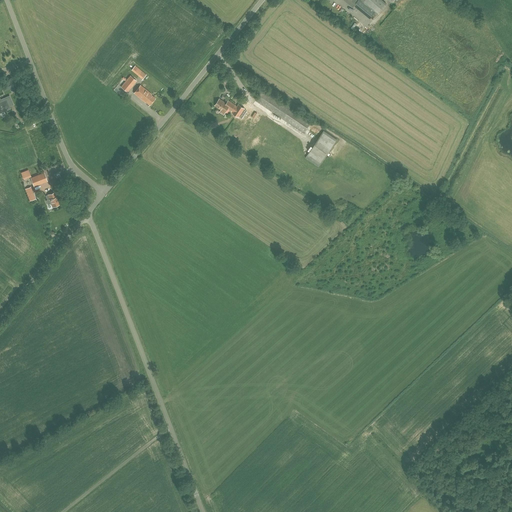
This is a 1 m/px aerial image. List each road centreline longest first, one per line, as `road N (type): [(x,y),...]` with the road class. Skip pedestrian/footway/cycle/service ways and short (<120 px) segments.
road 1 (unclassified): [(202,511),(86,214)]
road 2 (unclassified): [(104,191),(260,0)]
road 3 (unclassified): [(104,191),(68,158),(7,0)]
road 4 (unclassified): [(0,320),(86,214)]
